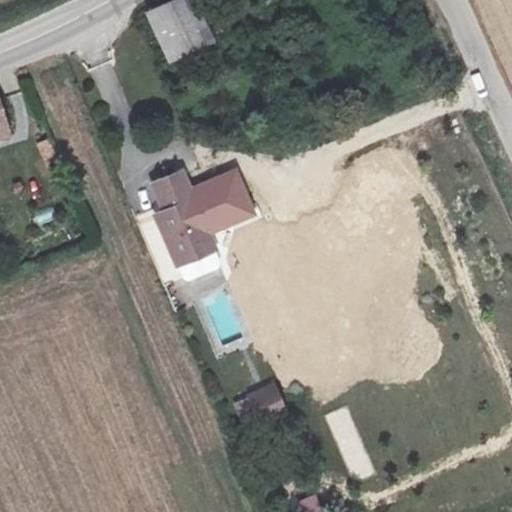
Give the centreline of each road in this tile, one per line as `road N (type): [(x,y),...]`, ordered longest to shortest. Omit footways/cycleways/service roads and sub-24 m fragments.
road 1 (unclassified): [(458,0),(511,119)]
road 2 (secondary): [(109,0),(0,50)]
